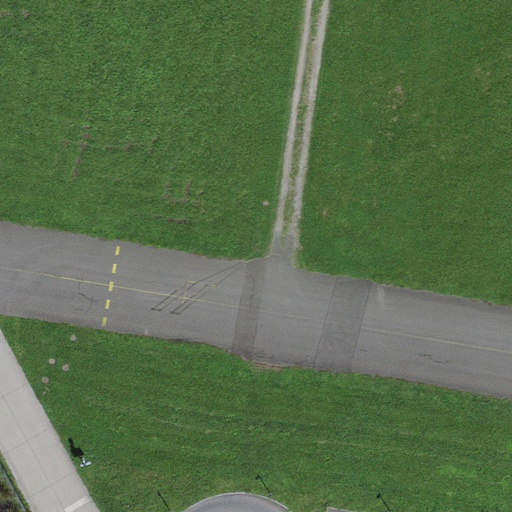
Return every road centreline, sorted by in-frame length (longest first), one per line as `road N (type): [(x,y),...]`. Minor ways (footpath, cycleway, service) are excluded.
road 1 (track): [(281,315),(325,0)]
road 2 (residential): [(0,385),(72,511)]
